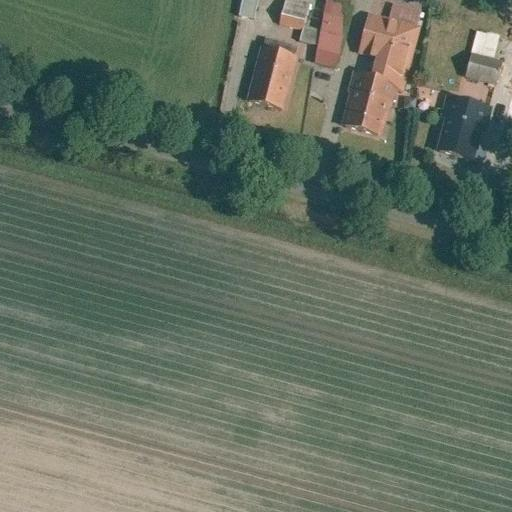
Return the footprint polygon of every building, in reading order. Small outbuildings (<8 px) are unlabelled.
[(239,0),(236,17),(253,20),(257,0),(239,0)] [(288,0),(282,25),(305,31),(312,4),(295,0),(288,0)] [(352,8),(329,2),(324,34),(348,40),(356,9),(352,8)] [(418,28),(422,12),(396,6),(392,21),(418,28)] [(392,21),(371,16),(361,53),(380,58),(374,81),(395,87),(408,90),(423,29),(418,28),(392,21)] [(502,38),(481,32),(475,55),(495,61),(502,38)] [(318,64),(340,69),(348,40),(324,34),(318,64)] [(250,102),(286,112),(300,58),(264,49),(250,102)] [(468,80),(496,88),(503,63),(495,61),(475,55),(468,80)] [(344,129),(382,138),(395,87),(374,81),(357,76),(344,129)] [(441,153),(480,163),(494,111),(455,101),(441,153)]
